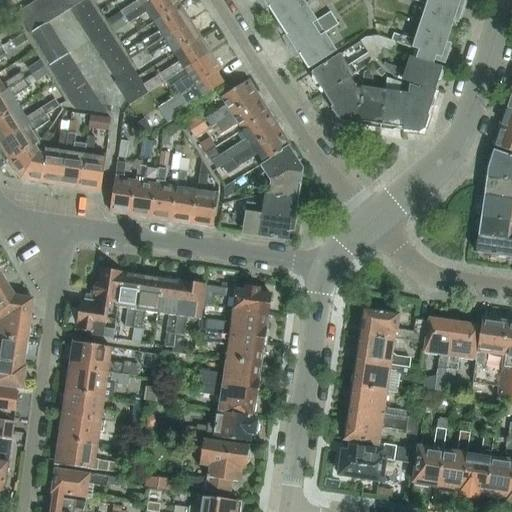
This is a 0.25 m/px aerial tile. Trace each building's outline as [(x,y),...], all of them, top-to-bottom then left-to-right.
[(16,13),(15,14),(26,31),(28,35),(47,23),(70,9),(84,0),(37,0),(16,13)] [(70,9),(75,18),(92,7),(87,0),(84,0),(70,9)] [(137,0),(119,11),(123,18),(124,19),(153,0),(137,0)] [(153,0),(124,19),(127,24),(128,25),(146,13),(152,23),(180,5),(176,0),(153,0)] [(255,0),(256,1),(261,7),(262,6),(261,6),(264,4),(267,8),(267,9),(268,8),(276,22),(304,4),(301,0),(255,0)] [(435,0),(413,0),(414,1),(425,5),(419,22),(449,32),(453,21),(457,22),(458,18),(461,8),(435,0)] [(435,0),(461,8),(464,0),(435,0)] [(304,4),(276,22),(285,35),(285,36),(288,41),(285,43),(285,42),(284,42),(287,49),(292,54),(292,53),(295,51),(297,55),(298,56),(307,70),(335,52),(334,51),(323,34),(319,28),(315,21),(304,4)] [(158,32),(140,43),(145,50),(188,22),(184,15),(184,12),(180,5),(152,23),(158,32)] [(75,18),(80,26),(97,15),(92,7),(75,18)] [(118,11),(105,19),(110,27),(121,20),(123,18),(119,11),(118,11)] [(329,12),(322,17),(326,23),(333,19),(329,12)] [(102,23),(97,15),(80,26),(85,33),(102,23)] [(322,17),(315,21),(319,28),(326,23),(322,17)] [(333,19),(326,23),(330,30),(337,25),(333,19)] [(121,20),(110,27),(114,34),(125,26),(121,20)] [(188,22),(145,50),(149,57),(166,45),(173,55),(200,37),(196,31),(193,30),(188,22)] [(402,37),(399,45),(418,51),(415,59),(439,67),(441,62),(443,63),(442,63),(443,64),(444,60),(446,54),(449,47),(449,45),(445,43),(449,32),(419,22),(413,41),(402,37)] [(54,34),(47,23),(28,35),(35,46),(54,34)] [(91,42),(108,32),(102,23),(85,33),(91,42)] [(326,23),(319,28),(323,34),(330,30),(326,23)] [(17,28),(0,38),(0,46),(0,48),(10,41),(21,34),(17,28)] [(108,32),(91,42),(98,52),(114,42),(108,32)] [(21,34),(10,41),(14,49),(27,41),(23,34),(21,35),(21,34)] [(35,46),(42,56),(61,44),(54,34),(35,46)] [(392,34),(390,42),(396,44),(399,45),(402,37),(392,34)] [(178,63),(155,77),(160,85),(165,82),(209,54),(204,47),(204,44),(200,37),(173,55),(178,63)] [(384,39),(377,37),(364,39),(360,41),(367,53),(370,58),(377,60),(381,48),(384,39)] [(390,42),(384,39),(381,48),(393,52),(396,44),(390,42)] [(114,42),(98,52),(104,62),(120,51),(114,42)] [(139,42),(126,52),(131,60),(145,50),(140,43),(139,42)] [(48,66),(67,54),(66,53),(61,44),(42,56),(48,66)] [(145,50),(131,60),(137,70),(151,61),(149,57),(145,50)] [(120,51),(104,62),(110,71),(126,61),(120,51)] [(54,77),(74,64),(67,53),(66,53),(67,54),(48,66),(54,77)] [(318,68),(310,74),(312,76),(311,79),(314,84),(317,85),(323,94),(353,76),(365,67),(367,65),(370,58),(367,53),(346,67),(339,55),(318,68)] [(193,86),(157,108),(167,123),(176,117),(174,114),(203,96),(215,89),(223,83),(216,73),(219,70),(218,69),(220,68),(215,60),(214,61),(209,54),(165,82),(169,88),(187,77),(193,86)] [(442,68),(439,67),(415,59),(408,56),(404,70),(383,63),(382,66),(393,77),(401,80),(435,90),(438,81),(440,79),(442,74),(441,71),(442,68)] [(39,61),(26,69),(30,76),(43,68),(39,61)] [(133,71),(126,61),(110,71),(116,81),(133,71)] [(60,86),(80,73),(74,64),(54,77),(60,86)] [(43,68),(30,76),(35,82),(47,74),(43,68)] [(368,127),(379,129),(385,90),(370,88),(372,76),(367,70),(365,72),(357,122),(364,123),(363,125),(364,125),(368,127)] [(116,81),(114,83),(121,93),(139,81),(137,77),(133,71),(116,81)] [(331,107),(329,108),(336,118),(337,118),(341,121),(341,122),(357,124),(357,122),(365,72),(363,73),(361,87),(360,87),(360,89),(357,89),(350,78),(353,76),(323,94),(331,107)] [(0,95),(24,81),(19,73),(2,84),(0,81),(0,95)] [(80,73),(60,86),(66,96),(86,83),(80,73)] [(155,77),(142,85),(148,93),(160,85),(155,77)] [(401,80),(400,81),(409,83),(407,93),(403,129),(402,131),(405,131),(418,133),(418,132),(423,129),(424,129),(428,116),(427,116),(430,108),(432,106),(434,101),(433,98),(435,90),(401,80)] [(0,119),(19,108),(13,98),(29,88),(24,81),(0,95),(0,119)] [(139,81),(121,93),(123,96),(129,105),(148,93),(142,85),(139,81)] [(224,106),(204,119),(210,128),(218,123),(257,98),(254,95),(255,94),(254,94),(246,82),(238,87),(219,99),(224,106)] [(86,83),(66,96),(72,105),(92,92),(86,83)] [(396,128),(403,129),(407,93),(385,90),(379,129),(391,131),(395,130),(396,130),(396,128)] [(92,92),(72,105),(74,108),(106,113),(92,92)] [(232,119),(240,132),(267,114),(260,103),(260,102),(259,102),(257,98),(218,123),(220,127),(232,119)] [(54,100),(41,109),(45,116),(60,107),(59,106),(58,107),(54,100)] [(19,108),(0,119),(0,143),(45,116),(41,109),(26,118),(19,108)] [(511,111),(506,109),(502,123),(501,123),(502,124),(500,128),(511,131),(511,111)] [(219,155),(210,161),(216,169),(216,170),(222,166),(232,160),(278,131),(275,127),(276,127),(275,126),(267,114),(240,132),(245,139),(219,155)] [(90,115),(88,128),(108,131),(110,119),(106,118),(90,115)] [(45,116),(0,143),(0,144),(3,150),(3,153),(6,158),(9,158),(10,161),(39,143),(40,141),(39,140),(34,131),(48,121),(45,116)] [(199,116),(185,124),(194,139),(195,138),(208,130),(199,116)] [(144,119),(138,123),(144,134),(151,130),(144,119)] [(494,147),(495,147),(504,150),(511,152),(511,131),(500,128),(499,132),(498,132),(498,133),(499,133),(494,147)] [(39,143),(10,161),(11,163),(11,166),(14,171),(17,171),(22,180),(40,183),(45,148),(52,135),(47,131),(47,132),(39,140),(40,141),(39,143)] [(278,131),(232,160),(237,168),(256,156),(262,164),(280,153),(287,148),(288,147),(281,135),(280,134),(278,131)] [(57,151),(45,148),(40,183),(51,184),(53,183),(59,184),(66,134),(60,133),(57,151)] [(84,155),(85,145),(74,143),(75,135),(66,134),(59,184),(67,185),(69,187),(79,189),(84,155)] [(84,155),(79,189),(80,189),(80,187),(87,188),(89,190),(100,192),(101,182),(105,158),(93,156),(95,138),(86,136),(85,145),(84,155)] [(120,140),(118,158),(126,159),(128,142),(120,140)] [(140,156),(150,157),(151,141),(142,140),(140,156)] [(215,147),(205,153),(210,161),(219,155),(215,147)] [(287,148),(280,153),(262,164),(259,166),(263,172),(248,182),(250,185),(268,179),(276,180),(290,171),(300,173),(301,169),(294,159),(294,156),(291,152),(289,151),(287,148)] [(511,157),(502,154),(493,150),(492,154),(489,155),(488,160),(489,163),(487,167),(486,167),(486,168),(487,168),(486,176),(511,179),(511,157)] [(168,153),(160,152),(158,165),(167,166),(168,153)] [(170,170),(178,171),(180,159),(180,157),(173,155),(170,170)] [(200,160),(198,174),(207,175),(211,176),(200,160)] [(232,160),(222,166),(227,175),(237,168),(232,160)] [(116,162),(112,193),(111,201),(109,211),(118,213),(119,215),(125,216),(127,214),(130,214),(135,181),(122,179),(125,163),(116,162)] [(137,165),(135,181),(130,214),(138,216),(140,218),(145,219),(148,217),(150,217),(155,184),(143,182),(145,166),(137,165)] [(158,168),(155,184),(150,217),(159,219),(161,221),(166,222),(168,220),(171,220),(176,187),(164,185),(166,169),(158,168)] [(178,171),(176,187),(171,220),(179,222),(181,224),(186,225),(189,223),(191,223),(196,190),(184,188),(186,172),(178,171)] [(268,187),(267,194),(298,199),(300,186),(299,183),(300,173),(290,171),(276,180),(268,179),(250,185),(252,189),(268,187)] [(196,190),(191,223),(200,225),(202,227),(207,228),(209,226),(213,227),(214,217),(217,193),(205,191),(207,175),(198,174),(196,190)] [(511,179),(486,176),(485,179),(483,181),(483,186),(484,189),(483,196),(511,199),(511,179)] [(236,191),(232,182),(223,188),(223,204),(233,201),(231,193),(236,191)] [(245,204),(244,211),(294,218),(295,212),(296,210),(298,199),(267,194),(264,194),(262,205),(245,203),(245,204)] [(511,199),(483,196),(483,199),(481,201),(480,206),(481,209),(480,217),(511,221),(511,199)] [(243,221),(241,233),(255,235),(272,237),(276,238),(291,240),(291,237),(293,235),(294,229),(292,227),(294,218),(244,211),(244,215),(243,221)] [(511,229),(511,221),(480,217),(480,219),(478,221),(477,227),(478,229),(478,235),(511,239),(510,241),(511,241),(511,233),(511,234),(511,229)] [(511,241),(510,241),(511,239),(478,235),(477,240),(475,242),(473,253),(498,256),(498,258),(505,259),(505,257),(511,257),(511,241)] [(84,300),(84,305),(83,306),(107,309),(107,304),(114,305),(114,308),(115,308),(121,274),(121,272),(101,269),(99,284),(97,283),(94,287),(93,292),(94,297),(94,302),(84,300)] [(126,310),(123,327),(133,328),(131,342),(141,277),(133,275),(131,273),(125,272),(123,274),(121,274),(115,308),(126,310)] [(131,342),(140,343),(145,312),(157,314),(162,280),(159,279),(157,277),(152,276),(149,278),(141,277),(131,342)] [(164,347),(172,348),(173,348),(182,283),(175,282),(172,279),(167,279),(164,280),(162,280),(157,314),(168,316),(164,347)] [(181,354),(181,349),(186,319),(198,320),(200,305),(203,286),(204,285),(182,281),(182,283),(173,348),(172,348),(171,353),(181,354)] [(0,315),(3,314),(29,318),(29,316),(32,300),(13,297),(7,286),(0,290),(0,315)] [(238,290),(220,287),(217,287),(217,288),(203,286),(200,305),(198,320),(200,321),(203,306),(212,307),(213,296),(233,299),(232,309),(266,314),(268,315),(270,300),(272,300),(273,295),(269,294),(268,295),(258,294),(259,288),(255,288),(255,287),(248,286),(248,287),(239,286),(238,290)] [(91,336),(112,339),(114,331),(104,329),(107,309),(83,306),(84,305),(79,304),(76,323),(77,323),(76,330),(91,332),(91,336)] [(206,322),(204,331),(264,340),(267,319),(266,317),(266,314),(232,309),(230,324),(206,321),(206,322)] [(424,345),(427,322),(415,320),(413,333),(396,331),(398,315),(395,315),(393,313),(388,312),(385,313),(382,313),(379,312),(379,313),(363,310),(363,314),(360,316),(360,321),(361,323),(359,335),(394,341),(424,345)] [(28,324),(29,318),(3,314),(0,315),(0,338),(28,342),(30,325),(28,324)] [(437,357),(432,391),(443,393),(444,382),(445,382),(453,323),(440,322),(438,319),(433,319),(431,320),(428,320),(427,322),(424,345),(422,355),(437,357)] [(198,320),(197,330),(204,331),(206,322),(200,321),(198,320)] [(477,337),(475,354),(474,362),(471,384),(497,387),(507,324),(481,320),(480,327),(479,327),(477,337)] [(474,362),(475,354),(477,337),(479,327),(476,327),(474,325),(469,324),(467,325),(453,323),(445,382),(453,383),(456,359),(474,362)] [(497,387),(495,402),(511,404),(511,324),(507,324),(497,387)] [(264,340),(204,331),(203,343),(226,346),(224,360),(259,365),(259,363),(261,361),(264,340)] [(394,341),(359,335),(359,338),(357,340),(356,345),(358,347),(356,360),(408,368),(409,359),(394,356),(392,355),(394,341)] [(0,362),(22,366),(23,355),(26,356),(28,342),(0,338),(0,362)] [(69,365),(69,367),(121,375),(123,364),(109,363),(111,349),(112,347),(77,342),(73,342),(70,361),(72,361),(71,365),(69,365)] [(199,371),(197,382),(257,391),(260,370),(259,368),(259,365),(224,360),(222,374),(199,371)] [(352,383),(352,387),(386,392),(386,393),(396,394),(399,377),(406,378),(408,368),(356,360),(354,374),(352,376),(351,381),(352,383)] [(0,384),(11,386),(21,388),(24,368),(21,367),(22,366),(0,362),(0,384)] [(123,364),(121,375),(128,376),(131,376),(136,377),(138,364),(123,362),(123,364)] [(68,373),(66,391),(104,397),(112,398),(114,385),(127,386),(128,376),(121,375),(69,367),(69,369),(71,369),(70,374),(68,373)] [(197,382),(197,386),(196,394),(219,398),(217,411),(251,417),(252,413),(254,412),(257,391),(197,382)] [(350,399),(348,413),(406,422),(407,413),(408,412),(384,409),(386,393),(386,392),(352,387),(351,390),(349,392),(349,397),(350,399)] [(151,388),(145,393),(144,400),(156,402),(158,389),(151,388)] [(0,409),(15,412),(18,392),(0,389),(0,409)] [(104,397),(66,391),(63,409),(65,409),(64,414),(62,413),(62,416),(114,423),(116,413),(103,411),(104,397)] [(205,441),(205,440),(205,437),(249,443),(250,435),(251,435),(255,433),(257,430),(258,426),(257,423),(253,420),(253,417),(251,417),(217,411),(215,426),(207,425),(207,427),(196,426),(194,439),(203,441),(205,441)] [(344,428),(343,433),(345,436),(344,440),(354,441),(379,445),(381,429),(405,432),(406,422),(348,413),(346,426),(344,428)] [(407,413),(406,422),(417,423),(418,415),(407,413)] [(100,432),(113,434),(114,423),(62,416),(62,418),(64,418),(63,422),(61,422),(58,440),(97,446),(100,432)] [(436,419),(435,429),(445,431),(446,421),(436,419)] [(13,422),(0,420),(0,429),(12,432),(13,422)] [(405,432),(404,435),(415,436),(417,423),(406,422),(405,432)] [(461,422),(459,433),(469,434),(470,423),(461,422)] [(114,423),(113,434),(126,436),(127,436),(128,429),(129,425),(114,423)] [(485,427),(483,436),(492,438),(494,428),(485,427)] [(0,439),(10,442),(10,441),(12,432),(0,429),(0,439)] [(418,446),(414,475),(412,485),(430,488),(431,485),(435,486),(435,489),(437,489),(443,450),(442,450),(445,431),(435,429),(432,448),(418,446)] [(443,450),(437,489),(454,491),(454,488),(459,489),(458,492),(460,492),(461,493),(467,453),(466,453),(469,434),(459,433),(456,452),(443,450)] [(461,493),(460,492),(460,493),(459,496),(476,498),(477,495),(478,495),(478,492),(483,493),(482,496),(484,496),(490,457),(489,457),(492,438),(483,436),(480,455),(467,453),(461,493)] [(0,494),(3,495),(9,451),(10,442),(0,439),(0,494)] [(55,462),(55,465),(59,466),(107,472),(109,462),(95,460),(97,446),(58,440),(56,458),(58,458),(57,462),(55,462)] [(249,446),(205,440),(205,441),(203,441),(199,467),(207,468),(205,480),(188,477),(187,487),(202,489),(201,493),(210,494),(210,498),(196,496),(196,497),(241,503),(241,502),(229,500),(229,499),(226,499),(228,481),(239,483),(241,469),(245,469),(246,465),(249,462),(250,454),(248,451),(249,446)] [(507,503),(508,503),(511,473),(511,440),(506,440),(503,459),(490,457),(484,496),(502,499),(502,496),(507,496),(506,499),(507,500),(507,503)] [(339,461),(337,476),(356,479),(356,477),(376,480),(380,480),(382,471),(383,461),(392,462),(394,448),(382,446),(382,449),(378,448),(360,446),(351,445),(349,453),(342,452),(341,461),(339,461)] [(109,462),(107,472),(115,474),(117,463),(109,462)] [(105,487),(107,477),(56,470),(54,480),(52,482),(51,488),(53,490),(52,493),(86,499),(88,485),(105,487)] [(169,493),(171,481),(145,477),(143,489),(169,493)] [(131,493),(129,506),(140,507),(142,495),(131,493)] [(239,511),(241,503),(196,497),(195,508),(188,507),(188,509),(174,507),(172,511),(239,511)] [(73,511),(74,510),(75,501),(62,499),(52,498),(49,511),(73,511)] [(158,511),(160,504),(148,502),(147,511),(148,511),(158,511)]
